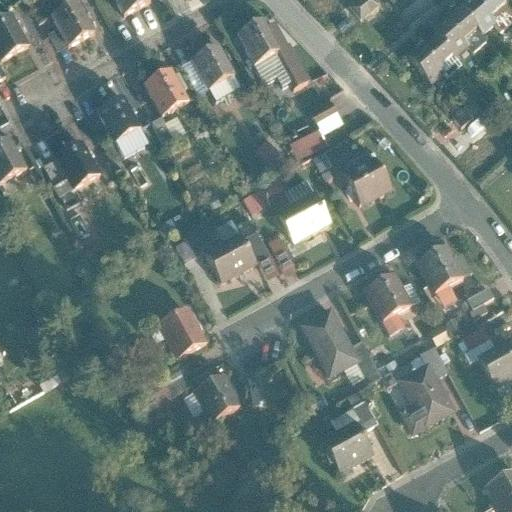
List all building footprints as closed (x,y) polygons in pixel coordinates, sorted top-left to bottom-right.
[(108,0),(121,23),(149,7),(144,0),(108,0)] [(367,0),(349,14),(359,27),(379,11),(370,0),(367,0)] [(511,23),(489,0),(471,0),(452,17),(473,37),(481,44),(492,34),(498,40),(511,27),(511,23)] [(92,40),(75,9),(47,24),(64,56),(92,40)] [(452,17),(427,39),(430,42),(450,62),(453,65),(464,55),(459,49),(473,37),(452,17)] [(0,69),(26,55),(8,23),(0,27),(0,69)] [(271,25),(237,44),(253,74),(274,63),(294,99),(308,91),(271,25)] [(450,62),(430,42),(402,66),(427,93),(443,81),(436,75),(450,62)] [(233,85),(216,54),(192,68),(208,98),(233,85)] [(186,110),(169,79),(143,94),(160,125),(186,110)] [(331,105),(310,117),(316,128),(337,116),(331,105)] [(139,136),(123,106),(96,120),(112,150),(139,136)] [(449,125),(457,134),(475,119),(467,109),(449,125)] [(318,134),(288,147),(296,164),(326,151),(318,134)] [(0,192),(25,179),(7,147),(0,150),(0,192)] [(82,152),(53,167),(71,199),(99,184),(82,152)] [(343,177),(359,209),(392,193),(377,161),(343,177)] [(71,199),(53,167),(42,173),(59,205),(71,199)] [(243,202),(251,217),(263,211),(256,196),(243,202)] [(279,214),(295,246),(329,229),(313,197),(279,214)] [(254,230),(241,237),(255,265),(269,258),(254,230)] [(241,237),(204,256),(219,284),(255,265),(241,237)] [(447,248),(416,265),(434,298),(465,281),(447,248)] [(412,308),(395,277),(362,295),(379,326),(412,308)] [(487,291),(467,302),(472,311),(492,300),(487,291)] [(205,345),(186,311),(156,328),(175,362),(205,345)] [(359,365),(330,312),(300,328),(329,381),(359,365)] [(485,331),(463,343),(469,354),(491,342),(485,331)] [(478,358),(494,390),(511,380),(511,346),(509,342),(478,358)] [(421,358),(427,368),(435,382),(448,376),(434,351),(421,358)] [(435,382),(427,368),(397,384),(424,433),(454,417),(435,382)] [(240,411),(221,378),(194,394),(212,427),(240,411)] [(144,402),(161,392),(155,381),(138,392),(144,402)] [(161,392),(144,402),(150,412),(167,402),(161,392)] [(355,428),(360,437),(375,428),(363,406),(347,414),(355,428)] [(322,444),(337,476),(371,459),(360,437),(355,428),(322,444)] [(511,511),(511,476),(486,489),(496,511),(511,511)]
